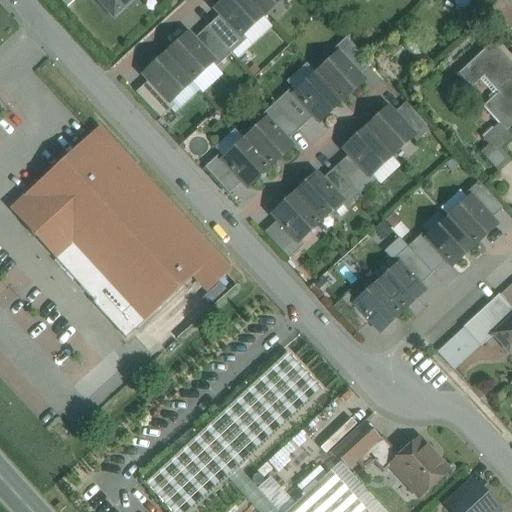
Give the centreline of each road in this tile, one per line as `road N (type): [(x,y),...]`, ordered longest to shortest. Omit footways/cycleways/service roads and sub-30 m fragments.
road 1 (residential): [(23,0),(367,369)]
road 2 (residential): [(511,238),(367,369)]
road 3 (residential): [(367,369),(390,390),(452,408),(511,473)]
